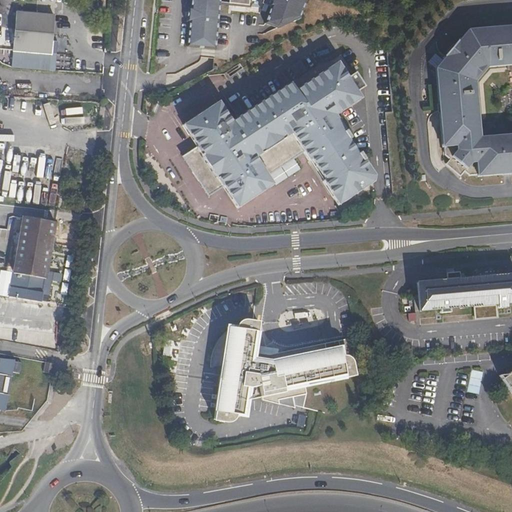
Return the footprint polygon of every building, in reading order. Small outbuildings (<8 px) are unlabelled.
[(253,0),(196,0),(197,3),(193,3),(193,17),(196,17),(195,44),(223,45),(224,18),(253,19),(253,0)] [(271,7),(265,24),(278,29),(299,19),(305,0),(271,0),(269,6),(271,7)] [(57,17),(18,14),(15,51),(55,54),(57,17)] [(511,25),(468,29),(445,54),(445,57),(436,68),(442,145),(444,145),(445,154),(450,158),(446,163),(459,174),(463,170),(469,174),(476,173),(478,175),(511,172),(511,25)] [(194,143),(193,144),(218,182),(219,180),(234,203),(270,180),(264,172),(298,148),(310,164),(311,163),(321,177),(319,178),(338,203),(372,178),(367,171),(372,167),(373,166),(361,148),(359,149),(349,135),(350,135),(344,125),(335,112),(360,94),(356,88),(363,83),(347,61),(340,66),(335,60),(296,89),(289,79),(233,122),(215,98),(181,123),(194,143)] [(218,182),(193,144),(179,153),(204,191),(218,182)] [(14,274),(46,280),(51,251),(53,237),(56,222),(23,217),(14,274)] [(53,237),(51,251),(57,252),(59,238),(53,237)] [(440,311),(449,311),(449,307),(497,304),(498,307),(506,307),(506,303),(511,302),(511,268),(510,269),(507,270),(502,275),(416,281),(418,309),(439,308),(440,311)] [(17,300),(42,304),(43,294),(19,290),(17,300)] [(205,360),(205,366),(216,364),(209,421),(222,422),(229,416),(242,417),(246,388),(256,386),(259,400),(278,405),(276,399),(290,397),(304,394),(301,408),(324,414),(328,413),(332,412),(336,410),(340,408),(343,405),(345,401),(347,397),(347,393),(347,390),(359,386),(354,363),(357,362),(355,351),(352,352),(349,336),(337,339),(339,345),(324,348),(323,342),(275,352),(267,353),(267,361),(249,359),(250,352),(254,322),(249,321),(243,321),(237,322),(232,324),(226,327),(221,330),(217,334),(213,338),(210,343),(208,349),(206,354),(205,360)] [(250,352),(249,359),(267,361),(267,353),(250,352)] [(22,376),(24,365),(0,359),(0,411),(7,412),(14,374),(22,376)] [(56,366),(45,363),(43,373),(54,375),(56,366)] [(511,370),(509,371),(501,378),(511,393),(511,370)] [(301,408),(304,394),(290,397),(292,406),(301,408)] [(276,399),(278,405),(293,408),(292,406),(290,397),(276,399)]
